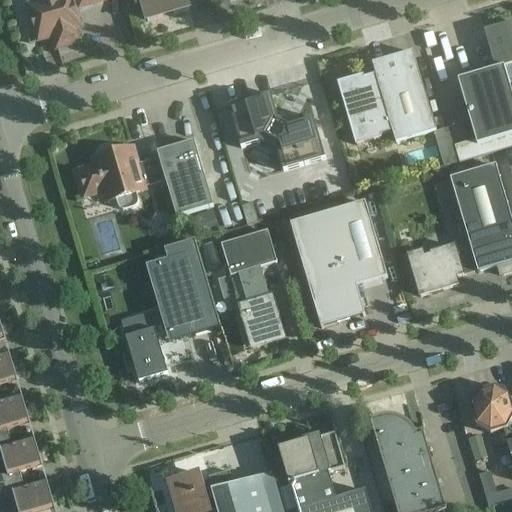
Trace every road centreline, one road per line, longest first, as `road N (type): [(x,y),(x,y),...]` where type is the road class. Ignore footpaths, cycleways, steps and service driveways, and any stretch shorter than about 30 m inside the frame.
road 1 (unclassified): [(89,453),(511,330)]
road 2 (unclassified): [(0,121),(417,0)]
road 3 (residential): [(89,453),(0,137)]
